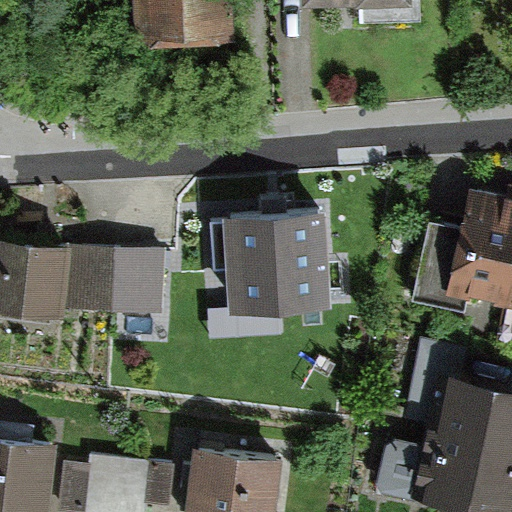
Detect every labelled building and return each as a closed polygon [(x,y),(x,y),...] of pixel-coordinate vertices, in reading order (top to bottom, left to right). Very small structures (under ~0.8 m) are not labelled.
[(126,0),(128,45),(222,42),(221,0),(126,0)] [(503,298),(511,248),(511,198),(461,189),(443,286),(503,298)] [(228,218),(231,307),(319,304),(316,215),(228,218)] [(0,237),(0,308),(56,312),(60,242),(0,237)] [(74,243),(72,306),(165,309),(168,247),(74,243)] [(511,299),(511,248),(503,298),(511,299)] [(463,511),(491,381),(439,370),(411,500),(463,511)] [(511,511),(511,385),(491,381),(463,511),(464,511),(511,511)] [(0,440),(0,511),(38,511),(45,444),(0,440)] [(189,449),(182,511),(264,511),(270,456),(189,449)] [(166,464),(60,459),(57,508),(81,509),(80,511),(136,511),(137,500),(164,502),(166,464)]
